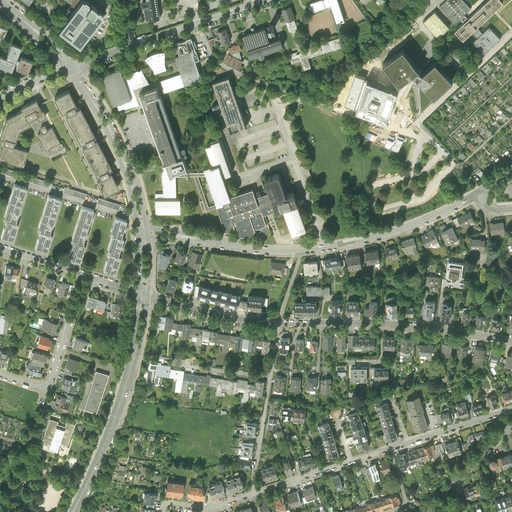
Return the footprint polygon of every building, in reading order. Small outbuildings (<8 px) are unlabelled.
[(24,0),(28,3),(30,0),(68,0),(67,2),(75,8),(58,30),(79,46),(84,40),(87,42),(100,25),(98,23),(101,19),(103,16),(95,10),(96,8),(91,4),(89,5),(82,0),(24,0)] [(146,0),(147,2),(142,3),(143,7),(144,7),(146,20),(160,18),(156,0),(146,0)] [(208,0),(203,2),(206,9),(223,3),(231,0),(208,0)] [(331,6),(340,31),(342,30),(339,21),(341,21),(341,22),(342,21),(342,20),(344,20),(337,0),(327,0),(323,2),(322,0),(320,0),(317,1),(310,4),(311,8),(313,12),(325,8),(331,6)] [(483,54),(484,54),(491,48),(500,39),(489,27),(482,34),(480,32),(477,28),(476,27),(493,11),(503,2),(501,0),(487,0),(486,1),(468,18),(464,15),(471,8),(462,0),(446,0),(439,7),(454,23),(455,23),(459,19),(463,23),(459,27),(454,31),(463,40),(471,32),(477,38),(473,43),(483,54)] [(286,21),(287,21),(294,19),(294,18),(291,9),(290,6),(282,9),(283,12),(284,14),(284,15),(286,21)] [(438,38),(449,27),(438,16),(434,12),(423,22),(423,23),(423,22),(438,38)] [(294,19),(287,21),(288,23),(294,41),(296,45),(297,48),(298,51),(288,54),(291,63),(301,60),(302,63),(304,69),(311,67),(307,57),(345,44),(342,36),(304,49),(294,19)] [(276,39),(273,29),(274,28),(273,24),(269,26),(255,31),(254,26),(252,27),(250,28),(252,32),(243,35),(246,44),(246,45),(248,50),(250,56),(250,57),(258,54),(259,54),(260,57),(262,56),(265,55),(264,52),(283,45),(282,44),(280,39),(281,39),(280,38),(276,39)] [(225,28),(217,31),(219,36),(217,36),(218,40),(220,39),(221,42),(222,43),(227,41),(230,40),(228,35),(228,34),(225,28)] [(176,57),(165,60),(165,64),(176,60),(180,73),(150,84),(151,88),(157,86),(159,94),(160,94),(167,91),(187,84),(189,84),(190,83),(198,80),(201,79),(201,80),(202,80),(199,71),(197,67),(195,61),(199,60),(200,60),(199,58),(196,49),(195,50),(195,48),(196,48),(197,47),(196,44),(195,41),(193,40),(192,40),(192,39),(191,37),(186,39),(186,40),(180,42),(180,41),(175,43),(179,53),(180,55),(178,56),(176,57)] [(214,38),(208,40),(210,46),(216,44),(214,38)] [(8,59),(0,55),(0,66),(11,71),(15,62),(17,63),(15,68),(27,73),(32,61),(20,57),(19,59),(17,58),(21,46),(11,42),(6,55),(9,56),(9,57),(8,59)] [(231,55),(228,53),(225,61),(226,62),(239,68),(242,60),(240,59),(241,57),(239,50),(241,50),(240,46),(239,43),(239,44),(235,45),(235,44),(234,44),(232,45),(233,46),(229,47),(230,50),(231,53),(231,55)] [(435,61),(429,67),(425,65),(421,63),(416,61),(410,58),(403,48),(382,65),(399,85),(407,79),(408,80),(409,80),(413,83),(418,85),(419,86),(420,82),(434,97),(452,80),(435,61)] [(145,58),(151,65),(137,70),(137,69),(135,65),(134,66),(132,66),(133,70),(134,71),(123,75),(121,68),(105,74),(102,75),(105,84),(110,98),(112,105),(116,104),(118,110),(134,106),(141,104),(144,104),(144,103),(146,107),(147,110),(158,143),(160,149),(164,160),(162,161),(162,163),(162,166),(162,168),(162,175),(162,176),(162,177),(166,177),(176,176),(190,176),(194,176),(196,181),(202,200),(200,201),(203,212),(216,207),(224,228),(225,233),(235,229),(234,226),(235,225),(236,225),(240,237),(242,237),(244,237),(247,237),(249,237),(251,236),(253,234),(255,232),(256,232),(257,232),(258,237),(261,236),(269,234),(271,233),(269,229),(268,226),(267,222),(264,215),(265,215),(266,215),(267,215),(269,215),(268,214),(269,213),(270,214),(271,214),(272,213),(274,212),(275,212),(276,211),(277,211),(281,210),(283,209),(292,233),(300,231),(306,228),(298,204),(294,192),(287,195),(286,195),(285,192),(284,190),(284,188),(279,174),(265,179),(267,186),(269,193),(266,194),(261,196),(257,197),(256,198),(252,189),(231,196),(226,184),(226,182),(223,174),(224,174),(225,175),(231,173),(219,139),(218,139),(213,141),(214,143),(213,143),(212,143),(206,145),(213,165),(211,166),(210,164),(204,166),(206,172),(204,172),(195,172),(190,173),(187,173),(185,168),(188,168),(183,156),(182,156),(181,156),(181,155),(159,95),(160,94),(159,94),(157,86),(151,88),(150,84),(143,72),(153,68),(155,73),(167,69),(165,64),(165,60),(165,53),(165,51),(163,51),(162,51),(159,51),(157,51),(154,52),(152,53),(150,54),(148,55),(145,58)] [(485,77),(480,72),(477,75),(481,80),(485,77)] [(246,127),(238,102),(230,79),(229,76),(213,81),(220,103),(221,104),(221,105),(221,106),(227,123),(230,132),(237,130),(241,129),(246,127)] [(477,85),(471,79),(468,82),(473,88),(477,85)] [(72,129),(87,121),(80,106),(76,108),(75,107),(74,106),(76,105),(68,89),(53,97),(61,113),(66,111),(66,112),(67,113),(64,114),(72,129)] [(21,110),(5,118),(19,130),(31,124),(29,120),(31,119),(37,116),(38,120),(46,116),(42,109),(41,109),(36,99),(35,99),(20,107),(21,110)] [(450,112),(453,109),(447,103),(444,105),(450,112)] [(508,118),(503,113),(500,116),(504,121),(508,118)] [(0,159),(23,167),(28,151),(13,146),(14,144),(14,142),(15,143),(19,130),(5,118),(0,133),(0,137),(4,139),(3,141),(2,143),(0,149),(0,159)] [(87,121),(72,129),(80,144),(84,142),(85,143),(85,144),(81,146),(89,161),(104,153),(96,139),(94,139),(94,138),(93,137),(95,136),(87,121)] [(500,126),(495,121),(492,124),(496,129),(500,126)] [(41,132),(36,134),(44,150),(47,149),(50,155),(64,148),(61,143),(60,144),(59,142),(60,142),(59,141),(59,140),(55,132),(51,126),(47,128),(46,127),(45,125),(39,128),(41,132)] [(480,144),(483,141),(478,136),(475,139),(480,144)] [(475,149),(471,144),(468,147),(472,152),(473,152),(476,150),(475,149)] [(104,153),(89,161),(96,176),(99,175),(99,176),(100,177),(95,180),(104,195),(119,188),(111,172),(109,173),(108,172),(108,170),(112,168),(104,153)] [(500,167),(503,164),(498,158),(494,161),(500,167)] [(307,164),(300,166),(305,180),(311,178),(307,164)] [(491,173),(494,170),(489,165),(485,168),(487,170),(487,169),(491,173)] [(0,172),(15,177),(16,173),(16,172),(0,166),(0,172)] [(481,179),(485,176),(480,171),(476,174),(481,179)] [(28,176),(27,181),(49,188),(50,184),(50,183),(28,176)] [(167,189),(176,189),(176,176),(166,177),(167,187),(167,189)] [(166,177),(162,177),(162,178),(162,193),(157,193),(155,193),(155,199),(162,199),(165,199),(176,199),(180,199),(180,192),(179,192),(176,192),(176,189),(167,189),(167,187),(166,177)] [(14,183),(9,201),(21,205),(23,198),(24,198),(25,196),(25,195),(24,194),(25,194),(27,188),(14,183)] [(64,188),(63,193),(85,200),(86,196),(86,195),(74,190),(64,187),(64,188)] [(52,196),(48,195),(46,202),(42,212),(55,216),(57,209),(58,209),(58,207),(59,205),(58,205),(60,199),(55,197),(55,196),(52,195),(52,196)] [(98,199),(97,204),(119,211),(121,205),(106,201),(98,198),(98,199)] [(180,199),(176,199),(165,199),(162,199),(154,199),(155,212),(155,213),(181,212),(180,199)] [(21,205),(9,201),(3,219),(6,220),(15,222),(18,215),(19,213),(19,212),(19,211),(21,205)] [(88,208),(82,206),(76,223),(88,227),(90,220),(90,219),(92,220),(92,218),(93,217),(91,216),(92,216),(94,210),(91,209),(88,208)] [(53,222),(55,216),(42,212),(37,230),(40,231),(49,234),(51,226),(52,226),(53,225),(53,223),(53,222)] [(458,219),(457,220),(461,228),(473,221),(469,213),(458,219)] [(126,220),(115,217),(109,234),(112,235),(121,237),(123,230),(125,230),(126,229),(126,228),(126,227),(125,227),(126,220)] [(18,223),(15,222),(6,220),(1,237),(12,241),(14,233),(15,232),(16,231),(16,230),(16,229),(18,223)] [(457,220),(452,222),(457,230),(461,228),(457,220)] [(86,233),(88,227),(76,223),(70,241),(73,242),(82,244),(84,237),(85,236),(87,237),(87,235),(87,234),(86,233)] [(491,234),(500,233),(501,237),(505,236),(504,228),(503,223),(493,225),(493,224),(489,224),(491,234)] [(444,226),(439,228),(446,245),(451,242),(452,244),(458,241),(453,229),(452,229),(447,231),(444,226)] [(49,234),(40,231),(34,248),(46,252),(48,244),(48,243),(49,243),(50,242),(50,241),(50,240),(51,234),(49,234)] [(426,235),(421,238),(426,248),(434,244),(437,249),(440,247),(438,242),(434,234),(432,231),(429,232),(430,234),(426,235)] [(112,235),(106,252),(108,253),(118,255),(120,248),(121,248),(122,248),(122,246),(123,245),(121,245),(122,244),(124,238),(121,237),(112,235)] [(408,241),(401,243),(402,247),(404,253),(411,250),(413,256),(418,254),(416,248),(413,239),(408,241)] [(485,241),(485,240),(480,240),(480,241),(479,240),(471,240),(471,239),(470,249),(471,249),(471,248),(479,248),(479,254),(484,254),(484,249),(485,241)] [(82,244),(73,242),(67,259),(79,262),(81,255),(82,254),(83,253),(83,251),(85,245),(82,244)] [(395,248),(385,251),(388,260),(392,259),(392,258),(397,256),(396,251),(395,248)] [(185,252),(178,250),(175,261),(183,264),(183,262),(185,256),(186,253),(185,252)] [(371,252),(365,253),(367,265),(374,264),(375,267),(380,266),(379,258),(378,251),(371,252)] [(165,270),(169,255),(160,252),(158,261),(158,267),(165,270)] [(201,255),(193,252),(189,264),(197,266),(198,267),(198,264),(199,261),(201,255)] [(118,255),(108,253),(103,270),(115,274),(117,266),(118,266),(118,264),(119,263),(118,263),(120,256),(118,255)] [(353,257),(346,258),(349,271),(361,269),(359,256),(353,257)] [(324,262),(322,262),(323,267),(325,266),(326,268),(326,271),(341,269),(340,262),(337,263),(337,260),(336,260),(325,262),(324,262)] [(463,265),(448,262),(445,278),(451,279),(451,281),(456,281),(456,279),(461,280),(463,265)] [(276,264),(270,263),(269,274),(276,275),(277,273),(283,274),(284,269),(284,265),(276,264)] [(308,263),(303,263),(304,276),(309,275),(309,276),(312,276),(312,275),(318,274),(317,263),(308,264),(308,263)] [(55,280),(47,277),(44,284),(45,284),(44,286),(51,288),(52,286),(53,287),(55,280)] [(439,278),(427,277),(426,283),(431,284),(430,291),(437,292),(439,278)] [(37,282),(27,279),(25,286),(24,290),(29,291),(30,289),(34,290),(37,282)] [(176,281),(169,279),(166,289),(173,292),(176,281)] [(188,282),(185,280),(182,289),(186,291),(186,289),(189,290),(190,288),(191,288),(192,285),(191,284),(192,281),(189,280),(188,282)] [(70,284),(61,282),(58,292),(67,295),(70,284)] [(219,293),(198,287),(195,297),(216,302),(216,301),(219,293)] [(306,288),(306,296),(321,296),(321,288),(306,288)] [(219,293),(216,301),(237,307),(239,302),(240,297),(219,292),(219,293)] [(97,297),(89,294),(86,305),(91,306),(91,305),(95,306),(97,297)] [(104,299),(97,297),(95,306),(98,307),(98,308),(103,310),(105,301),(104,301),(104,299)] [(397,298),(386,297),(385,310),(387,310),(387,315),(396,315),(397,298)] [(263,299),(248,298),(247,304),(247,309),(262,310),(263,299)] [(435,302),(425,301),(423,317),(433,318),(435,302)] [(111,303),(110,313),(112,314),(112,315),(123,316),(123,315),(125,315),(126,305),(124,304),(114,302),(114,303),(111,303)] [(247,304),(239,302),(237,307),(247,310),(247,309),(247,304)] [(340,302),(330,302),(330,314),(335,314),(334,314),(340,314),(340,302)] [(359,302),(347,302),(347,314),(358,314),(359,302)] [(370,302),(370,308),(365,308),(365,314),(374,314),(374,313),(376,313),(377,303),(370,302)] [(316,304),(295,303),(294,314),(315,314),(316,304)] [(447,305),(442,304),(440,319),(449,321),(450,315),(451,315),(452,313),(450,313),(451,307),(447,306),(447,305)] [(403,305),(403,316),(403,315),(413,316),(414,306),(404,306),(404,305),(403,305)] [(470,317),(470,313),(467,313),(468,309),(463,308),(463,312),(461,322),(469,323),(469,320),(471,320),(471,317),(470,317)] [(9,316),(1,314),(0,319),(0,332),(7,333),(8,329),(10,318),(9,317),(9,316)] [(171,328),(172,322),(173,317),(158,315),(156,328),(171,330),(171,328)] [(485,317),(477,315),(477,318),(475,324),(484,326),(486,319),(485,319),(485,317)] [(57,322),(44,318),(40,328),(48,330),(54,332),(57,322)] [(497,319),(492,318),(490,327),(502,330),(503,326),(502,326),(502,325),(502,324),(501,323),(501,322),(497,321),(497,319)] [(189,336),(190,327),(191,325),(172,322),(171,328),(182,330),(181,336),(188,337),(189,336)] [(201,342),(203,329),(190,327),(189,336),(197,337),(195,345),(201,346),(201,342)] [(215,343),(217,333),(217,331),(203,329),(201,342),(215,344),(215,343)] [(228,347),(230,335),(217,333),(215,343),(223,344),(222,352),(227,353),(228,347)] [(40,334),(36,345),(47,348),(49,344),(50,345),(52,340),(49,339),(49,337),(47,336),(40,334)] [(243,343),(244,338),(244,337),(230,335),(228,347),(235,348),(235,349),(242,350),(243,345),(243,343)] [(88,340),(75,336),(72,343),(72,346),(81,349),(83,345),(87,346),(88,340)] [(353,336),(353,347),(363,347),(363,336),(358,336),(353,336)] [(369,336),(363,336),(363,347),(375,347),(375,336),(369,336)] [(395,337),(385,336),(384,348),(395,348),(395,337)] [(256,345),(257,339),(251,338),(251,339),(244,338),(243,343),(249,343),(248,346),(248,351),(255,352),(256,345)] [(288,343),(288,339),(281,338),(280,350),(287,351),(287,347),(289,347),(289,343),(288,343)] [(412,340),(402,338),(401,350),(398,350),(397,354),(410,356),(410,352),(411,347),(413,347),(413,344),(411,344),(412,340)] [(263,340),(257,339),(256,345),(262,346),(261,353),(269,354),(271,341),(263,340)] [(452,343),(442,342),(441,354),(450,355),(452,343)] [(467,346),(458,344),(457,355),(465,356),(466,356),(467,350),(467,346)] [(422,345),(418,345),(418,348),(420,348),(419,355),(427,355),(426,359),(432,359),(433,356),(431,356),(432,353),(432,350),(433,350),(433,346),(433,345),(433,346),(428,345),(428,346),(422,345)] [(475,347),(473,355),(472,360),(482,362),(483,357),(481,357),(483,348),(475,347)] [(501,351),(491,349),(490,356),(490,357),(489,361),(498,363),(500,357),(501,351)] [(37,351),(33,350),(30,361),(41,364),(42,365),(43,361),(43,362),(44,359),(45,359),(47,354),(37,351)] [(66,361),(65,365),(66,366),(69,367),(76,369),(79,360),(68,357),(66,361)] [(156,369),(157,360),(148,359),(146,367),(156,369)] [(29,367),(28,372),(40,376),(41,371),(39,371),(41,364),(30,361),(28,360),(26,365),(26,364),(26,366),(29,367)] [(169,376),(170,368),(170,365),(160,364),(161,362),(157,360),(156,369),(153,383),(158,384),(160,375),(169,376)] [(366,381),(366,367),(350,367),(350,381),(366,381)] [(181,385),(183,372),(183,371),(170,368),(169,376),(177,377),(174,391),(180,392),(181,385)] [(387,368),(374,368),(374,374),(374,377),(374,378),(381,378),(387,378),(387,368)] [(95,370),(83,408),(95,412),(96,412),(101,398),(108,374),(95,370)] [(196,374),(183,372),(181,385),(187,386),(188,382),(195,383),(196,374)] [(195,383),(193,393),(197,394),(198,391),(200,392),(201,383),(209,384),(210,377),(210,375),(206,375),(206,376),(196,374),(195,383)] [(62,381),(60,387),(68,390),(69,386),(73,387),(76,380),(64,376),(62,381)] [(280,377),(274,376),(272,389),(282,391),(285,377),(280,377)] [(223,379),(210,377),(209,384),(217,386),(215,395),(221,396),(222,391),(223,379)] [(289,389),(299,390),(300,379),(290,377),(289,389)] [(380,386),(381,378),(374,378),(374,377),(370,377),(370,383),(371,386),(380,386)] [(315,378),(306,378),(305,390),(314,391),(314,387),(315,378)] [(323,380),(320,380),(319,393),(330,394),(331,381),(331,379),(329,378),(325,378),(323,379),(323,380)] [(237,380),(223,379),(222,391),(235,393),(237,380)] [(237,379),(237,380),(235,393),(238,393),(239,389),(244,390),(243,397),(242,397),(241,402),(247,403),(249,392),(250,384),(247,383),(248,380),(237,379)] [(256,384),(250,384),(249,392),(255,393),(263,394),(264,382),(257,380),(256,384)] [(510,400),(507,391),(501,393),(501,394),(503,401),(504,402),(510,400)] [(494,394),(487,396),(490,406),(497,404),(494,394)] [(66,397),(57,395),(55,401),(53,407),(66,412),(68,406),(64,405),(66,397)] [(418,395),(405,400),(410,415),(423,411),(418,395)] [(464,401),(457,404),(458,410),(460,415),(468,413),(464,401)] [(472,404),(475,411),(484,408),(482,401),(472,404)] [(378,412),(388,409),(386,402),(376,405),(378,412)] [(441,413),(443,421),(452,419),(450,415),(453,415),(451,409),(449,409),(448,407),(442,409),(444,412),(441,413)] [(287,409),(282,408),(281,418),(292,419),(293,409),(287,409)] [(380,419),(391,416),(388,409),(378,412),(380,419)] [(358,411),(346,415),(348,422),(360,418),(358,411)] [(423,411),(410,415),(415,430),(428,426),(423,411)] [(391,416),(380,419),(383,426),(392,423),(393,423),(391,416)] [(49,418),(41,442),(49,444),(48,448),(57,451),(57,449),(60,443),(67,446),(75,425),(66,422),(65,426),(57,424),(58,421),(49,418)] [(360,418),(348,422),(350,429),(362,425),(360,418)] [(277,420),(268,419),(267,429),(276,430),(276,427),(277,420)] [(258,423),(246,421),(245,428),(257,429),(258,423)] [(327,421),(316,425),(318,432),(330,429),(327,421)] [(383,426),(382,427),(384,433),(395,430),(392,423),(383,426)] [(362,425),(350,429),(353,436),(364,432),(362,425)] [(256,436),(257,429),(245,428),(244,434),(256,436)] [(330,429),(318,432),(320,440),(332,436),(330,429)] [(395,430),(384,433),(387,441),(397,437),(395,430)] [(483,430),(475,433),(476,437),(477,439),(480,438),(479,436),(484,434),(483,430)] [(364,432),(353,436),(355,443),(367,439),(364,432)] [(332,436),(320,440),(323,447),(334,443),(332,436)] [(467,441),(463,443),(464,448),(472,446),(470,439),(469,436),(466,437),(467,441)] [(367,439),(355,443),(357,450),(369,446),(367,439)] [(457,439),(451,441),(455,452),(461,450),(457,439)] [(248,442),(242,441),(241,448),(253,450),(254,442),(248,442)] [(449,454),(455,452),(451,441),(445,443),(446,447),(449,454)] [(334,443),(323,447),(325,454),(337,451),(334,443)] [(433,444),(423,447),(427,457),(437,454),(435,448),(434,448),(433,444)] [(423,447),(415,449),(418,459),(420,465),(423,464),(422,461),(427,459),(427,457),(423,447)] [(252,456),(253,450),(241,448),(240,455),(252,456)] [(415,449),(406,452),(406,453),(409,462),(418,459),(415,449)] [(337,451),(325,454),(327,462),(339,458),(337,451)] [(406,453),(396,456),(400,466),(409,463),(409,462),(406,453)] [(511,458),(510,453),(501,456),(504,465),(511,461),(511,458)] [(496,457),(493,456),(490,457),(489,460),(490,463),(491,463),(490,463),(493,470),(500,468),(499,466),(504,465),(501,456),(501,454),(496,456),(496,457)] [(315,455),(306,458),(309,466),(318,463),(315,455)] [(306,458),(297,461),(300,469),(309,466),(306,458)] [(252,461),(243,459),(241,468),(250,469),(252,461)] [(288,459),(280,462),(285,475),(293,472),(288,459)] [(383,469),(384,472),(391,470),(387,459),(384,460),(381,461),(383,469)] [(124,468),(126,469),(127,465),(121,463),(119,471),(123,473),(124,468)] [(370,464),(369,465),(373,479),(376,478),(377,477),(379,477),(378,473),(379,472),(377,468),(375,463),(372,464),(372,463),(370,464)] [(274,465),(260,470),(264,482),(278,477),(274,465)] [(341,481),(339,474),(333,476),(337,490),(343,488),(341,481)] [(240,475),(233,477),(237,489),(244,487),(240,475)] [(237,489),(233,477),(227,479),(231,491),(237,489)] [(183,482),(167,479),(164,493),(181,496),(183,482)] [(481,480),(473,483),(476,492),(484,489),(481,480)] [(221,481),(208,485),(210,492),(212,498),(225,493),(221,481)] [(201,485),(188,483),(186,497),(203,500),(204,492),(201,485)] [(464,486),(467,495),(476,492),(473,483),(464,486)] [(305,496),(306,499),(316,496),(313,486),(303,489),(305,496)] [(156,493),(144,491),(142,500),(146,500),(154,501),(155,502),(156,493)] [(291,502),(292,506),(302,503),(300,498),(298,491),(288,494),(291,502)] [(397,492),(389,495),(392,504),(400,501),(397,492)] [(392,504),(389,495),(383,497),(383,495),(379,496),(383,507),(392,504)] [(383,507),(379,496),(374,498),(374,500),(371,501),(374,510),(383,507)] [(509,508),(506,496),(501,497),(505,509),(509,508)] [(275,500),(279,511),(287,508),(283,497),(275,500)] [(501,497),(496,499),(500,511),(505,509),(501,497)] [(261,504),(263,511),(271,511),(268,501),(261,504)] [(368,511),(374,510),(371,501),(362,504),(364,511),(368,511)]
